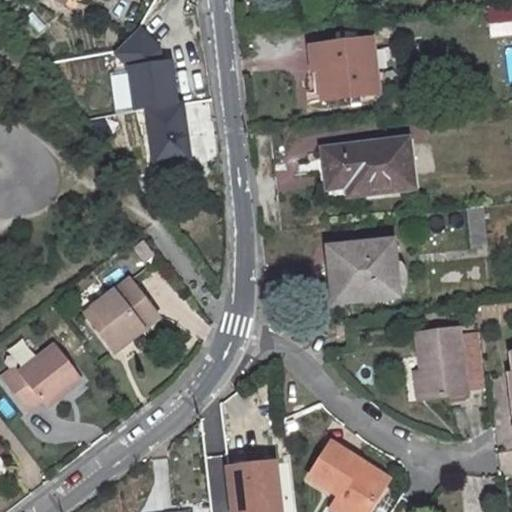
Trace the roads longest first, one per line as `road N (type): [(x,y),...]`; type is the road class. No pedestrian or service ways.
road 1 (residential): [(232,338),(245,233),(216,0)]
road 2 (residential): [(232,338),(274,345),(341,407),(426,460),(472,462)]
road 3 (residential): [(40,511),(190,398),(232,338)]
